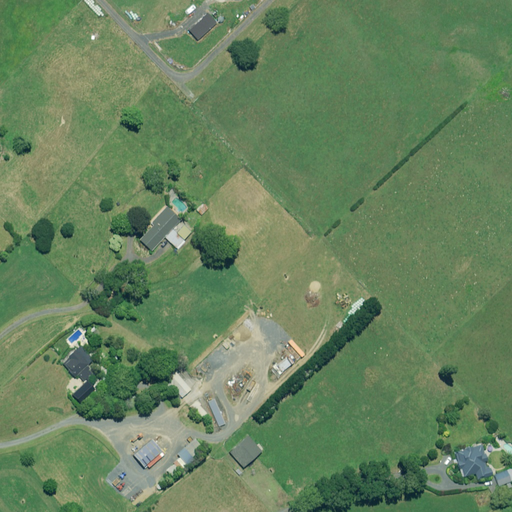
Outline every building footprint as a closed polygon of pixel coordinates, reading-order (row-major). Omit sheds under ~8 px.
[(208,209),(204,205),(198,211),(202,215),(208,209)] [(165,238),(173,230),(182,221),(167,207),(150,223),(153,226),(140,240),(152,251),(165,238)] [(192,231),(186,225),(177,233),(183,239),(192,231)] [(173,230),(165,238),(177,249),(184,241),(173,230)] [(106,312),(95,299),(91,302),(102,316),(106,312)] [(88,364),(75,350),(68,357),(69,358),(62,364),(74,378),(77,375),(83,381),(87,378),(88,380),(95,374),(87,365),(88,364)] [(206,414),(196,401),(191,406),(201,419),(206,414)] [(185,433),(179,426),(177,428),(183,435),(185,433)] [(239,470),(258,453),(260,451),(256,447),(254,449),(244,438),(226,455),(239,470)] [(201,447),(195,439),(184,448),(190,456),(201,447)] [(146,465),(149,468),(164,455),(151,440),(133,455),(143,467),(146,465)] [(491,467),(487,468),(486,461),(487,460),(486,454),(484,455),(481,444),(453,451),(460,478),(475,474),(476,479),(493,475),(491,467)] [(185,462),(181,457),(170,466),(174,471),(185,462)] [(511,480),(511,470),(511,469),(494,476),(498,486),(505,484),(506,487),(510,486),(508,482),(511,480)]
